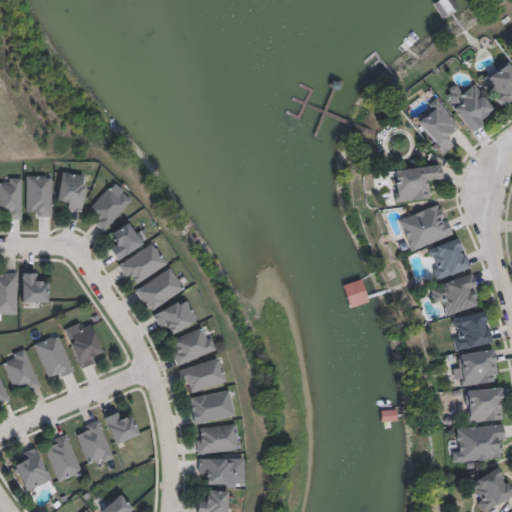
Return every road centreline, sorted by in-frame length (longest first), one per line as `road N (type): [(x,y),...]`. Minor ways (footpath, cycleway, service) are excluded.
road 1 (residential): [(72,250),(153,398),(168,453),(170,511)]
road 2 (residential): [(511,137),(494,155),(479,197),(511,334)]
road 3 (residential): [(0,453),(147,387)]
